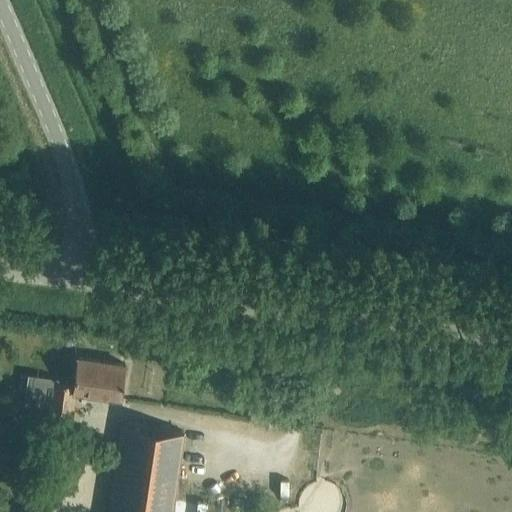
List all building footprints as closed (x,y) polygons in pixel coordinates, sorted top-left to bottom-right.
[(35,380),(29,415),(46,418),(49,419),(49,421),(56,422),(55,426),(67,428),(72,391),(119,398),(123,376),(125,363),(98,359),(77,356),(75,368),(73,384),(67,384),(55,382),(55,383),(40,380),(40,381),(35,380)] [(192,368),(190,395),(226,397),(227,370),(192,368)] [(110,511),(173,511),(185,431),(124,423),(110,511)] [(39,511),(54,511),(63,456),(51,454),(48,473),(45,473),(39,511)] [(201,511),(202,499),(191,498),(189,511),(201,511)]
